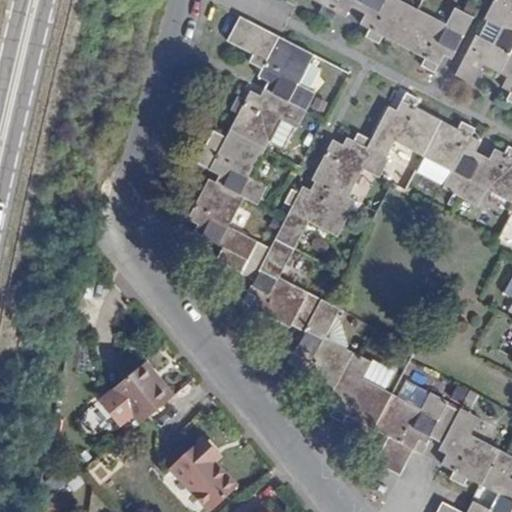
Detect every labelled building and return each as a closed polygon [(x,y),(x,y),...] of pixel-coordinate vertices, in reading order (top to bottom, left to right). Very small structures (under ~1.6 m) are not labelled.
[(511,511),(511,492),(494,482),(503,465),(456,437),(467,418),(449,408),(447,412),(433,404),(435,400),(419,392),(416,396),(393,383),(384,399),(347,378),(359,356),(312,330),(328,302),(267,267),(299,212),(328,227),(348,191),(345,188),(360,160),(379,170),(389,152),(387,150),(396,133),(455,166),(445,183),(483,204),(493,186),(511,196),(511,150),(503,145),(493,163),(477,154),(487,136),(477,130),(481,123),(467,115),(463,122),(423,99),(426,92),(414,85),(399,111),(390,105),(370,141),(346,128),(341,136),(325,128),(303,166),(307,168),(295,189),(278,179),(270,193),(278,197),(253,241),(213,219),(228,192),(234,195),(244,178),(227,167),(260,109),(278,118),(299,82),(281,71),(297,41),(225,0),(224,0),(211,24),(235,39),(233,43),(245,51),(240,62),(259,73),(250,88),(231,78),(226,87),(217,82),(210,96),(218,100),(201,132),(187,125),(174,149),(198,163),(180,194),(173,191),(166,204),(192,218),(187,227),(208,239),(201,252),(225,266),(224,268),(236,275),(234,280),(242,285),(235,298),(271,318),(274,315),(289,323),(283,334),(293,339),(281,360),(330,387),(315,415),(327,423),(332,414),(371,436),(357,462),(382,476),(407,431),(438,448),(428,467),(439,474),(435,482),(447,489),(452,481),(482,497),(473,511),(466,511),(455,505),(450,511),(433,511),(421,505),(416,511),(511,511)] [(390,36),(433,59),(428,67),(441,75),(456,50),(464,54),(484,19),(466,9),(456,25),(410,0),(325,0),(328,2),(324,9),(337,16),(341,8),(352,14),(360,0),(367,0),(378,6),(369,24),(377,29),(373,37),(386,44),(390,36)] [(511,81),(509,87),(511,89),(511,0),(501,0),(493,14),(508,22),(498,40),(483,32),(461,72),(478,82),(489,63),(507,73),(511,66),(511,81)] [(134,358),(151,376),(155,372),(138,355),(134,358)] [(106,385),(137,418),(169,387),(155,372),(151,376),(134,358),(106,385)] [(170,462),(209,507),(238,482),(210,451),(215,446),(203,433),(170,462)]
